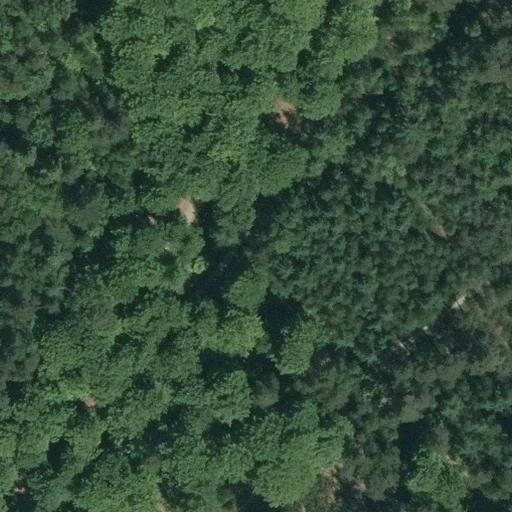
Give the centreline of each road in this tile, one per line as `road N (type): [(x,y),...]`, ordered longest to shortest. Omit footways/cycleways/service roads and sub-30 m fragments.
road 1 (track): [(113,315),(308,0)]
road 2 (track): [(175,207),(369,369)]
road 3 (track): [(0,497),(113,315)]
road 4 (track): [(0,162),(113,315)]
road 5 (track): [(246,511),(369,369)]
road 6 (track): [(369,369),(483,511)]
road 7 (track): [(369,369),(511,260)]
